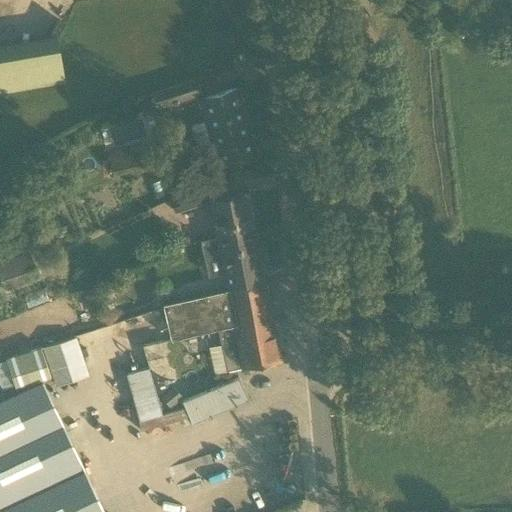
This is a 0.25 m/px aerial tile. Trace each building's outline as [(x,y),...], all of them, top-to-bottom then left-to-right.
[(0,92),(64,82),(56,34),(0,43),(0,92)] [(156,108),(202,93),(197,78),(151,93),(156,108)] [(257,153),(237,87),(199,99),(219,165),(257,153)] [(149,150),(147,142),(107,152),(113,175),(160,164),(156,148),(149,150)] [(174,213),(201,205),(196,190),(169,200),(174,213)] [(216,236),(254,229),(247,191),(208,199),(216,236)] [(264,280),(254,229),(216,236),(216,237),(199,240),(201,253),(207,257),(219,254),(226,288),(264,280)] [(0,277),(5,290),(39,277),(29,251),(0,262),(0,277)] [(225,370),(280,359),(264,280),(226,288),(162,301),(169,337),(216,327),(225,370)] [(76,336),(42,347),(55,386),(88,375),(76,336)] [(41,347),(4,359),(13,386),(14,388),(50,376),(41,347)] [(160,414),(147,367),(125,374),(138,420),(160,414)] [(237,377),(182,400),(192,424),(246,400),(237,377)] [(75,451),(41,380),(0,399),(0,511),(103,511),(85,473),(95,468),(84,447),(75,451)] [(173,386),(160,397),(170,408),(182,397),(173,386)]
